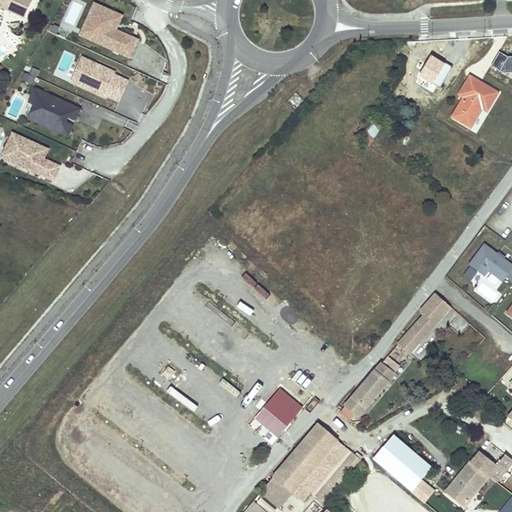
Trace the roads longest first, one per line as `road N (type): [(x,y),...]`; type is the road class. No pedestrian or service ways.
road 1 (tertiary): [(0,399),(145,227),(212,127)]
road 2 (residential): [(160,0),(153,19),(177,69),(169,99),(128,148),(96,159)]
road 3 (residential): [(365,28),(511,21)]
